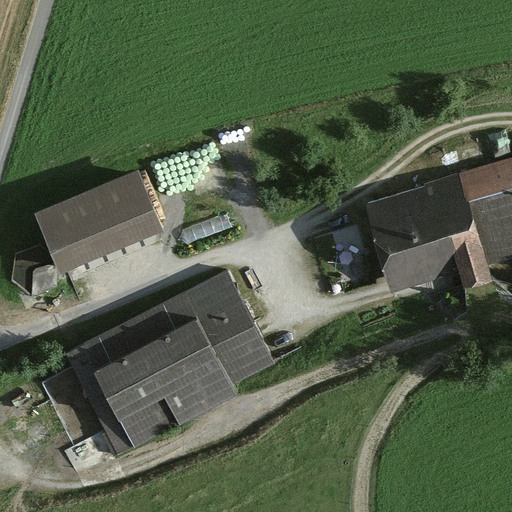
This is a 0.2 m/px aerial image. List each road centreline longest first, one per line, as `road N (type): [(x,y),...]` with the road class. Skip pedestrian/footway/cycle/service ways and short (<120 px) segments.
road 1 (track): [(511,125),(443,136),(361,200),(305,229),(0,344)]
road 2 (track): [(0,434),(56,441),(110,472),(138,472),(284,396),(375,360),(511,324)]
road 3 (track): [(362,511),(366,454),(399,401),(437,365),(511,325)]
